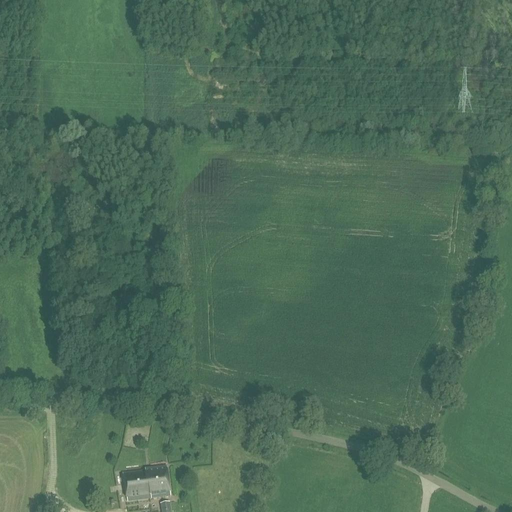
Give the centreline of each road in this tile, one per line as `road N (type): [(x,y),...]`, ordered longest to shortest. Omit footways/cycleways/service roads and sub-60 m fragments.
road 1 (unclassified): [(496,511),(381,457),(328,442),(149,405),(0,396)]
road 2 (unknown): [(44,398),(52,495),(70,511)]
